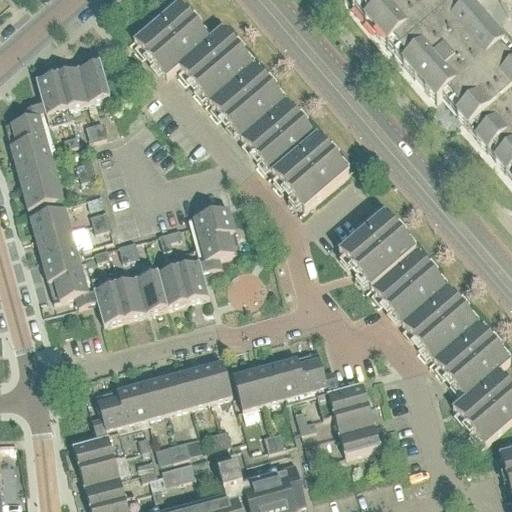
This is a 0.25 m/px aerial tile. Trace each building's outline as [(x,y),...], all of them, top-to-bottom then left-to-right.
[(511,60),(493,38),(497,35),(496,34),(491,28),(486,22),(482,25),(470,12),(464,16),(458,8),(450,0),(348,0),(352,13),(436,110),(442,105),(511,186),(511,60)] [(134,47),(150,66),(166,85),(179,75),(304,220),(348,182),(221,35),(209,45),(178,9),(134,47)] [(99,71),(77,77),(86,111),(108,105),(99,71)] [(77,77),(56,83),(68,128),(71,127),(68,116),(86,111),(77,77)] [(38,123),(43,121),(47,134),(68,128),(56,83),(34,89),(40,111),(35,113),(38,123)] [(3,132),(11,161),(46,151),(38,123),(35,113),(23,116),(26,126),(3,132)] [(102,130),(93,132),(98,147),(106,145),(102,130)] [(85,134),(89,150),(98,147),(93,132),(85,134)] [(76,144),(63,148),(65,156),(78,152),(76,144)] [(11,161),(16,180),(51,170),(46,151),(11,161)] [(76,173),(78,182),(94,177),(91,169),(76,173)] [(16,180),(22,199),(56,189),(51,170),(16,180)] [(96,186),(94,177),(78,182),(80,190),(96,186)] [(56,189),(22,199),(27,217),(61,208),(56,189)] [(28,225),(34,247),(69,237),(63,216),(28,225)] [(209,221),(191,226),(206,279),(220,275),(217,265),(221,264),(239,259),(226,216),(209,221)] [(90,224),(92,233),(108,228),(105,220),(90,224)] [(382,221),(339,259),(464,404),(452,415),(485,453),(511,429),(511,395),(498,379),(510,368),(382,221)] [(110,237),(108,228),(92,233),(94,241),(110,237)] [(34,247),(40,268),(75,258),(69,237),(34,247)] [(178,237),(168,240),(171,249),(181,246),(178,237)] [(158,243),(162,259),(172,256),(169,249),(171,249),(168,240),(158,243)] [(139,260),(153,258),(151,245),(137,247),(139,260)] [(134,249),(126,252),(130,268),(139,265),(134,249)] [(117,254),(121,270),(130,268),(126,252),(117,254)] [(107,257),(94,261),(97,270),(109,266),(107,257)] [(40,268),(46,289),(81,279),(75,258),(40,268)] [(195,259),(173,265),(185,310),(207,305),(195,259)] [(175,275),(155,281),(165,316),(185,310),(173,265),(175,275)] [(77,314),(90,311),(87,301),(81,279),(46,289),(52,310),(74,304),(77,314)] [(112,281),(111,282),(123,327),(144,322),(134,286),(115,292),(112,281)] [(155,281),(134,286),(144,322),(165,316),(155,281)] [(90,311),(95,309),(102,333),(123,327),(111,282),(89,287),(93,299),(87,301),(90,311)] [(288,369),(275,373),(285,407),(297,404),(326,396),(326,399),(337,396),(336,394),(335,390),(333,380),(325,382),(322,383),(322,381),(316,362),(288,369)] [(221,370),(201,375),(210,409),(230,404),(221,370)] [(260,377),(254,378),(263,413),(269,411),(285,407),(275,373),(260,377)] [(201,375),(181,381),(190,415),(210,409),(201,375)] [(254,378),(232,384),(241,419),(263,413),(254,378)] [(181,381),(161,386),(170,420),(190,415),(181,381)] [(161,386),(141,391),(150,426),(170,420),(161,386)] [(141,391),(121,397),(130,431),(150,426),(141,391)] [(327,402),(315,405),(322,428),(333,425),(344,466),(378,457),(361,393),(338,399),(337,396),(326,399),(327,402)] [(91,427),(96,446),(72,453),(87,511),(137,511),(135,503),(124,506),(113,467),(124,464),(117,440),(106,443),(105,438),(130,431),(121,397),(95,404),(100,425),(91,427)] [(306,431),(303,419),(294,422),(300,442),(316,438),(313,429),(306,431)] [(227,438),(219,440),(223,456),(231,454),(227,438)] [(223,456),(219,440),(210,443),(214,458),(223,456)] [(280,440),(271,443),(276,458),(284,456),(280,440)] [(276,458),(271,443),(263,445),(267,461),(276,458)] [(137,448),(140,460),(149,458),(146,445),(137,448)] [(185,449),(177,452),(181,467),(189,465),(185,449)] [(181,467),(177,452),(168,454),(172,469),(181,467)] [(511,455),(498,459),(511,509),(511,455)] [(322,462),(307,467),(309,476),(325,471),(322,462)] [(137,473),(139,481),(154,477),(152,469),(137,473)] [(161,479),(165,494),(195,486),(191,471),(161,479)] [(218,478),(224,498),(243,492),(238,472),(218,478)] [(305,511),(295,473),(282,476),(283,480),(263,486),(265,493),(243,499),(247,511),(305,511)] [(154,477),(139,481),(141,490),(157,486),(154,477)] [(156,511),(163,510),(160,497),(151,499),(154,511),(156,511)]
